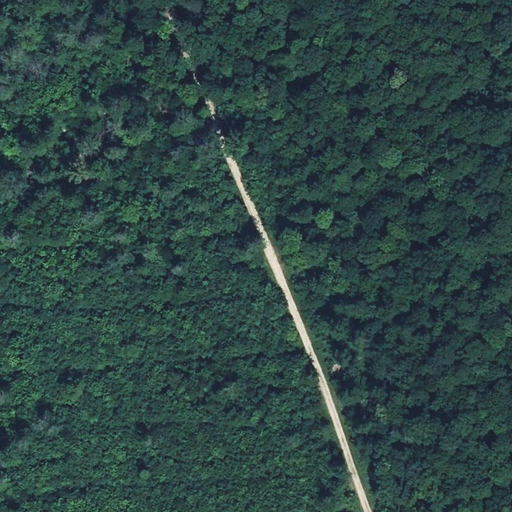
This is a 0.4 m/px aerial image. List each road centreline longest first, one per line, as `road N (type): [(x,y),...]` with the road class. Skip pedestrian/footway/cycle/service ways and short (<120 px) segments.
road 1 (track): [(165,0),(170,29),(368,511)]
road 2 (track): [(511,53),(478,125),(471,304),(473,392),(508,511)]
